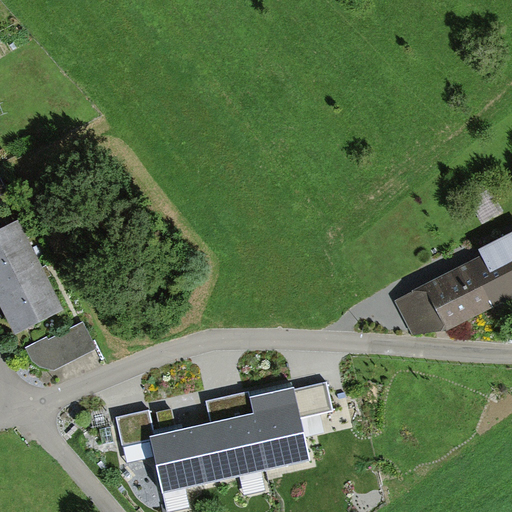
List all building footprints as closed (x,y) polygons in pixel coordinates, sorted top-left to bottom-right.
[(0,197),(11,192),(3,176),(0,177),(0,197)] [(17,223),(0,231),(0,308),(15,337),(64,312),(17,223)] [(511,231),(478,248),(482,254),(411,290),(413,293),(396,302),(411,331),(448,330),(511,297),(511,231)] [(26,348),(33,361),(41,367),(54,371),(97,348),(82,321),(48,339),(47,336),(26,348)] [(326,381),(293,389),(300,420),(334,412),(326,381)] [(251,395),(251,392),(207,402),(212,424),(176,432),(171,409),(156,412),(161,435),(155,437),(151,438),(163,492),(309,459),(300,420),(293,389),(292,386),(251,395)] [(155,437),(149,409),(116,417),(123,444),(151,438),(155,437)]
